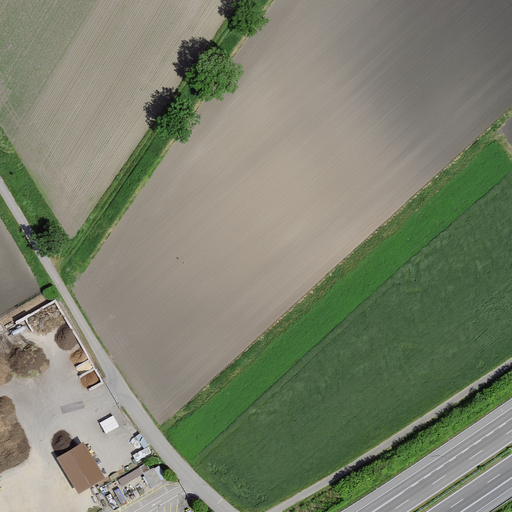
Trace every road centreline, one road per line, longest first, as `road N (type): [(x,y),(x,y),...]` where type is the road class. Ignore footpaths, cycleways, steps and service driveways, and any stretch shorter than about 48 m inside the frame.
road 1 (unclassified): [(0,175),(149,430),(230,511)]
road 2 (track): [(511,361),(272,511)]
road 3 (motorway): [(511,429),(407,500)]
